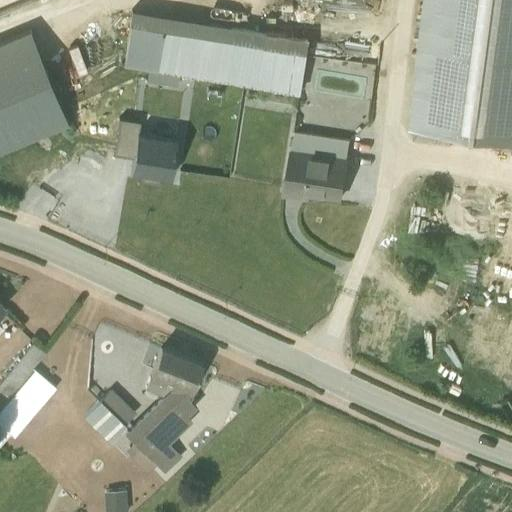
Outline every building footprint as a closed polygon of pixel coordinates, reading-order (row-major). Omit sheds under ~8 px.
[(511,0),(425,0),(410,122),(511,136),(511,0)] [(121,57),(302,85),(311,30),(129,1),(121,57)] [(0,142),(67,115),(27,21),(0,32),(0,142)] [(136,113),(117,110),(111,146),(131,149),(129,163),(168,168),(173,130),(135,124),(136,113)] [(295,122),(285,186),(301,189),(302,185),(341,191),(350,131),(295,122)] [(162,384),(123,422),(132,432),(124,441),(145,463),(154,455),(162,463),(180,447),(167,434),(178,423),(190,412),(185,407),(195,397),(188,390),(200,356),(159,339),(158,339),(143,378),(162,384)] [(33,362),(0,400),(0,432),(8,424),(12,427),(54,378),(33,362)] [(81,407),(108,433),(124,416),(122,413),(134,403),(109,379),(81,407)] [(101,482),(103,504),(124,503),(123,480),(101,482)]
